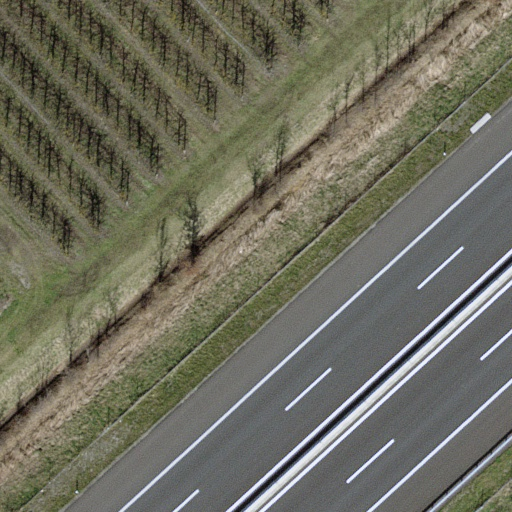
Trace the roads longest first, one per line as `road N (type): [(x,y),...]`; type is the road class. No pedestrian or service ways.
road 1 (motorway): [(511,200),(172,511)]
road 2 (motorway): [(315,511),(511,331)]
